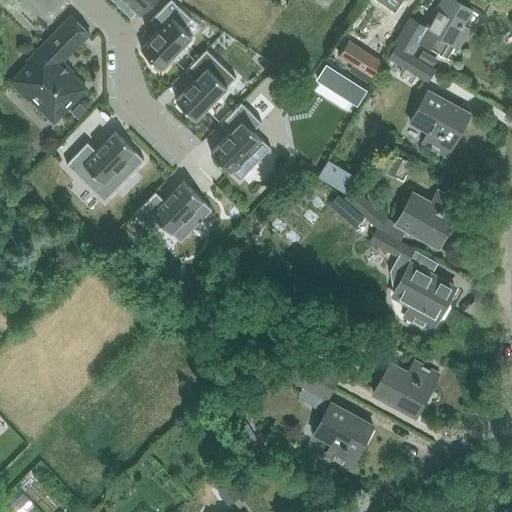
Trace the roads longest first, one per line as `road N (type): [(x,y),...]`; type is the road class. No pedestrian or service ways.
road 1 (unknown): [(82,0),(112,32),(129,102),(219,194)]
road 2 (residential): [(375,511),(511,407)]
